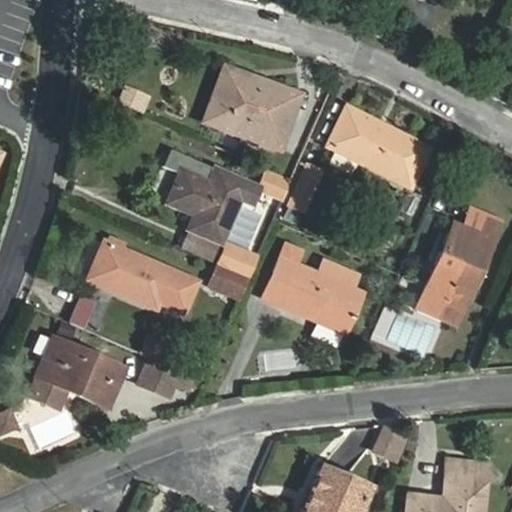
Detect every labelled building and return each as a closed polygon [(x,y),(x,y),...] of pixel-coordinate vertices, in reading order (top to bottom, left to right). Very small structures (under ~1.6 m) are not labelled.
[(224,71),(218,89),(251,101),(257,83),(224,71)] [(278,147),(296,96),(257,83),(251,101),(218,89),(207,121),(278,147)] [(126,89),(120,103),(140,112),(146,98),(126,89)] [(409,187),(428,148),(346,108),(327,148),(409,187)] [(251,204),(258,189),(213,170),(169,150),(161,168),(178,175),(166,204),(193,216),(187,229),(220,244),(240,199),(251,204)] [(321,172),(306,166),(298,185),(312,191),(321,172)] [(283,196),(289,182),(267,172),(260,186),(283,196)] [(455,324),(498,221),(472,210),(465,229),(453,224),(417,309),(455,324)] [(183,313),(196,283),(103,243),(87,279),(155,308),(158,302),(183,313)] [(257,256),(241,250),(228,244),(217,267),(246,281),(257,256)] [(293,265),(299,252),(285,246),(276,267),(292,273),(278,305),(306,318),(309,311),(346,326),(360,294),(350,289),(355,276),(323,262),(318,275),(293,265)] [(237,303),(246,281),(217,267),(207,289),(237,303)] [(83,330),(94,303),(79,297),(68,323),(83,330)] [(315,324),(311,335),(339,345),(343,334),(315,324)] [(143,332),(134,353),(157,363),(166,343),(143,332)] [(107,407),(123,370),(52,339),(36,376),(107,407)] [(173,388),(179,373),(150,360),(138,386),(168,399),(173,388)] [(179,373),(173,388),(186,394),(193,380),(179,373)] [(8,411),(0,414),(0,435),(16,428),(8,411)] [(383,429),(372,453),(397,464),(408,440),(383,429)] [(442,499),(408,495),(405,511),(481,511),(486,465),(462,462),(460,477),(445,475),(442,499)] [(355,511),(365,489),(319,470),(300,511),(355,511)]
